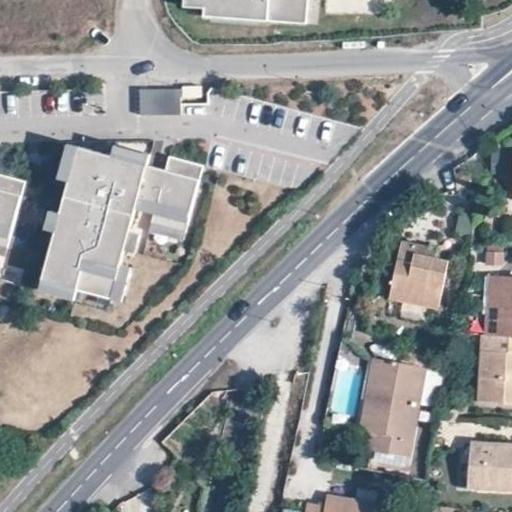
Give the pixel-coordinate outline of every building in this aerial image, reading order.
[(206,8),(206,16),(306,24),(306,0),(184,0),(184,6),(206,8)] [(183,97),(202,97),(202,85),(183,86),(183,97)] [(183,89),(140,89),(141,115),(183,115),(183,89)] [(116,145),(113,156),(148,165),(151,154),(116,145)] [(187,232),(205,165),(170,156),(167,170),(148,165),(113,156),(79,146),(43,280),(112,299),(126,249),(131,231),(137,208),(155,213),(152,223),(187,232)] [(0,246),(9,249),(27,182),(0,174),(0,246)] [(131,231),(126,249),(136,252),(141,234),(131,231)] [(428,258),(430,249),(401,244),(391,303),(439,312),(448,263),(437,260),(428,258)] [(439,251),(430,249),(428,258),(437,260),(439,251)] [(511,277),(502,277),(499,317),(491,317),(490,336),(511,337),(511,277)] [(494,280),(491,317),(499,317),(502,277),(494,277),(494,280)] [(511,337),(490,336),(485,336),(481,403),(511,405),(511,337)] [(375,397),(368,396),(361,433),(373,435),(370,452),(408,459),(424,370),(431,371),(432,360),(420,357),(417,368),(381,362),(376,396),(375,397)] [(374,360),(368,396),(375,397),(376,396),(381,362),(374,360)] [(511,447),(471,445),(470,451),(511,454),(511,447)] [(511,454),(470,451),(467,489),(511,492),(511,454)] [(304,511),(373,511),(374,508),(326,499),(323,510),(305,507),(304,511)]
